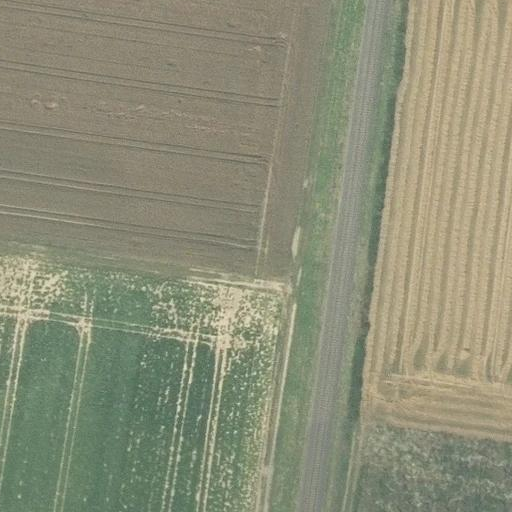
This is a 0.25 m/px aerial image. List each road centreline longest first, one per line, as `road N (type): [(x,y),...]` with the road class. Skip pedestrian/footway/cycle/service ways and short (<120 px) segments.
road 1 (track): [(263,511),(323,0)]
road 2 (track): [(0,245),(284,287)]
